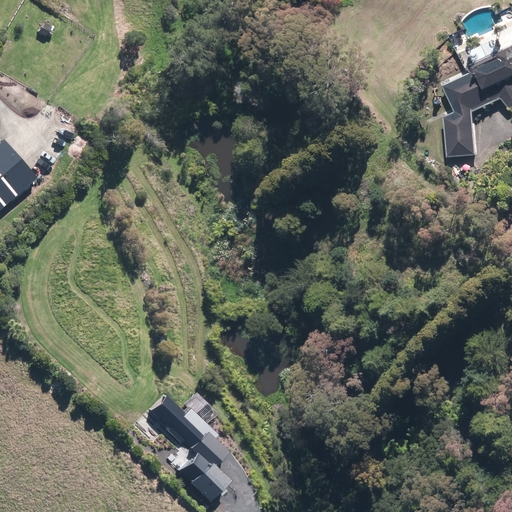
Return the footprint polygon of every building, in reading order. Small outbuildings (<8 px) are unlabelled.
[(49,37),(53,31),(49,29),(51,26),(44,22),(38,31),(44,35),(45,34),(49,37)] [(511,47),(470,67),(472,73),(445,87),(457,113),(447,118),(450,158),(479,156),(475,114),(511,94),(511,47)] [(42,126),(34,133),(45,144),(52,138),(42,126)] [(2,138),(0,140),(0,207),(35,177),(2,138)] [(207,461),(198,452),(190,460),(200,469),(189,480),(209,499),(229,478),(209,459),(207,461)]
